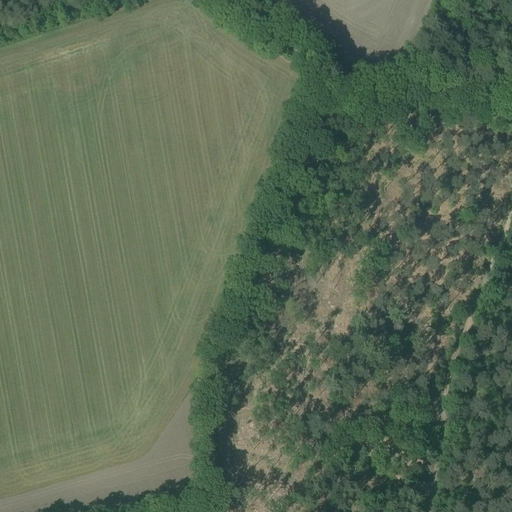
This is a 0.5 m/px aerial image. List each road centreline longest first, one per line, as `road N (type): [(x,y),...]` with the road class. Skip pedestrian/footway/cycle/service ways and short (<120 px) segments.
road 1 (track): [(433,511),(450,372),(511,188)]
road 2 (track): [(511,100),(351,83),(226,0)]
